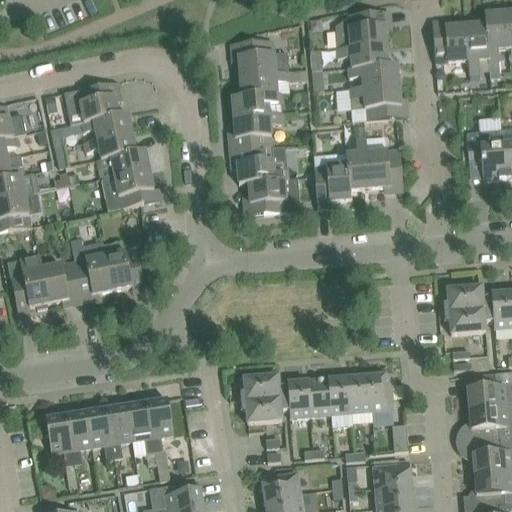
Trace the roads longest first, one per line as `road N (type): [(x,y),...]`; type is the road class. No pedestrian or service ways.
road 1 (unclassified): [(201,267),(185,85),(167,70),(130,61),(0,89)]
road 2 (residential): [(444,511),(435,405),(407,345),(402,252)]
road 3 (residential): [(419,0),(443,191),(439,250)]
road 4 (residential): [(232,511),(208,363),(166,322)]
road 5 (unclassified): [(201,267),(402,252)]
road 6 (unclassified): [(0,383),(118,363),(147,349),(166,322)]
